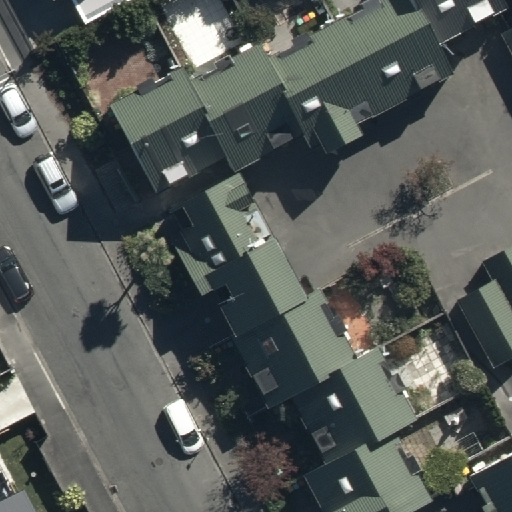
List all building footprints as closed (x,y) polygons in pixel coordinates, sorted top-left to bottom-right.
[(67,0),(78,20),(114,0),(67,0)] [(182,66),(109,104),(179,234),(168,240),(196,295),(207,289),(233,337),(229,340),(263,406),(287,394),(323,463),(301,474),(321,511),(403,511),(428,499),(393,432),(418,419),(403,390),(391,396),(373,362),(381,358),(374,344),(356,353),(346,333),(336,339),(318,305),(326,301),(316,283),(300,291),(237,171),(303,136),(310,150),(319,145),(323,152),(362,132),(357,123),(454,72),(439,44),(504,10),(498,0),(374,0),(377,4),(342,22),(338,14),(263,54),(257,43),(188,79),(182,66)] [(511,28),(501,34),(511,55),(511,28)] [(490,281),(454,300),(492,367),(511,356),(511,444),(468,469),(486,501),(477,506),(481,511),(511,511),(511,242),(479,261),(490,281)] [(0,511),(33,511),(18,483),(0,491),(0,511)]
